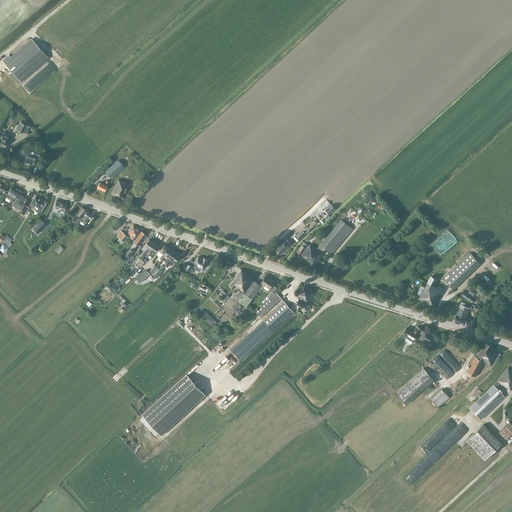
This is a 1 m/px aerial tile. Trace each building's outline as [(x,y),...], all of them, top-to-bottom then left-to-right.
[(21,82),(49,58),(31,38),(4,62),(21,82)] [(26,134),(30,127),(21,122),(17,130),(23,133),(26,134)] [(2,134),(1,135),(0,136),(0,144),(4,147),(11,135),(4,131),(2,134)] [(33,165),(36,157),(26,153),(23,161),(33,165)] [(118,169),(114,164),(105,171),(111,179),(121,170),(119,168),(118,169)] [(132,190),(137,181),(133,179),(130,184),(122,180),(121,181),(118,179),(111,194),(125,201),(128,195),(125,194),(128,188),(132,190)] [(104,191),(107,186),(109,182),(106,180),(104,184),(100,182),(97,187),(104,191)] [(10,201),(9,203),(20,210),(25,204),(23,203),(26,198),(20,195),(24,190),(18,186),(14,191),(10,188),(7,194),(5,197),(10,201)] [(40,213),(43,208),(46,203),(43,201),(35,196),(29,206),(40,213)] [(67,204),(56,201),(54,208),(58,209),(57,212),(63,214),(67,204)] [(19,213),(23,216),(24,215),(26,217),(29,212),(27,210),(29,208),(26,205),(19,213)] [(331,205),(325,210),(329,214),(335,209),(331,205)] [(73,225),(76,227),(81,221),(83,219),(82,219),(82,218),(83,217),(82,217),(86,210),(82,207),(71,220),(74,223),(73,225)] [(83,219),(81,221),(85,224),(87,222),(92,215),(87,211),(84,216),(82,217),(83,217),(82,218),(82,219),(83,219)] [(341,219),(320,244),(332,254),(353,229),(341,219)] [(46,225),(42,221),(33,230),(37,234),(46,225)] [(141,229),(140,229),(139,229),(138,229),(133,225),(127,233),(130,236),(129,237),(134,240),(135,240),(142,231),(141,231),(141,230),(141,229)] [(305,233),(302,230),(296,235),(300,239),(305,233)] [(119,238),(124,242),(128,237),(124,233),(121,231),(117,236),(119,238)] [(146,234),(142,231),(135,240),(134,240),(133,242),(137,245),(146,234)] [(0,249),(3,253),(12,243),(10,242),(12,240),(7,235),(5,237),(1,234),(0,235),(0,242),(2,245),(0,246),(0,249)] [(144,252),(139,258),(141,260),(146,254),(153,242),(149,239),(144,246),(147,248),(144,252)] [(287,246),(290,243),(287,240),(284,242),(283,241),(275,248),(281,254),(288,246),(287,246)] [(154,253),(159,246),(153,242),(146,254),(148,255),(151,251),(154,253)] [(313,267),(323,253),(310,244),(302,255),(303,256),(305,258),(304,259),(308,262),(308,263),(313,267)] [(60,245),(55,250),(59,255),(64,250),(60,245)] [(165,255),(169,248),(164,245),(160,251),(159,251),(157,255),(160,257),(159,258),(161,260),(165,255)] [(305,248),(301,245),(296,252),(300,255),(305,248)] [(174,252),(172,250),(172,249),(170,248),(169,248),(165,255),(167,257),(164,262),(167,263),(174,252)] [(454,258),(460,251),(457,249),(451,255),(454,258)] [(174,252),(167,263),(165,266),(167,268),(169,265),(172,266),(178,258),(179,258),(181,255),(178,253),(177,253),(174,252)] [(453,289),(475,268),(480,264),(470,252),(443,278),(453,289)] [(208,261),(203,258),(202,259),(198,256),(194,263),(195,264),(193,268),(199,271),(202,268),(203,268),(208,261)] [(245,263),(233,279),(229,285),(234,289),(236,286),(245,293),(249,287),(259,273),(245,263)] [(490,266),(497,273),(499,271),(492,264),(490,266)] [(162,271),(159,269),(154,276),(157,278),(162,271)] [(254,280),(245,293),(239,289),(237,292),(235,291),(232,297),(239,302),(239,303),(238,302),(237,303),(236,302),(235,302),(236,303),(231,308),(234,311),(241,304),(246,307),(260,288),(262,289),(265,285),(269,289),(274,282),(269,278),(269,277),(266,275),(261,283),(260,285),(254,280)] [(440,290),(437,288),(434,286),(437,280),(430,276),(418,299),(424,302),(424,303),(426,304),(428,304),(433,306),(441,292),(442,291),(441,291),(440,290)] [(108,284),(106,287),(115,294),(117,292),(108,284)] [(296,304),(303,309),(306,311),(310,306),(307,304),(305,303),(314,292),(304,285),(297,295),(300,297),(298,299),(299,299),(296,304)] [(274,286),(271,292),(268,296),(270,298),(255,311),(261,317),(281,299),(276,293),(275,294),(278,289),(274,286)] [(472,304),(475,298),(464,290),(460,296),(472,304)] [(263,320),(265,322),(273,331),(294,312),(284,301),(263,320)] [(465,319),(470,308),(460,304),(454,320),(465,325),(467,320),(465,319)] [(273,331),(265,322),(232,351),(240,360),(273,331)] [(417,335),(421,329),(416,326),(413,331),(406,327),(402,332),(403,332),(407,334),(414,340),(417,335)] [(435,338),(425,331),(421,329),(417,335),(421,337),(420,338),(424,341),(423,343),(429,347),(435,338)] [(484,362),(488,364),(491,365),(493,362),(495,363),(500,354),(498,353),(494,351),(495,349),(491,348),(492,346),(485,342),(476,357),(475,356),(466,371),(476,376),(484,362)] [(448,352),(442,355),(450,367),(455,364),(448,352)] [(511,363),(510,366),(511,367),(511,370),(508,367),(497,381),(495,384),(497,386),(500,382),(510,390),(511,388),(511,363)] [(434,380),(423,368),(396,392),(407,404),(434,380)] [(206,395),(187,374),(142,414),(161,435),(206,395)] [(480,419),(488,412),(505,396),(494,385),(470,408),(480,419)] [(438,407),(449,397),(442,389),(431,399),(438,407)] [(450,432),(425,456),(433,463),(467,431),(453,416),(441,427),(446,432),(448,431),(450,432)] [(506,439),(511,432),(511,424),(509,422),(499,433),(506,439)] [(466,441),(485,460),(502,444),(483,424),(466,441)]
